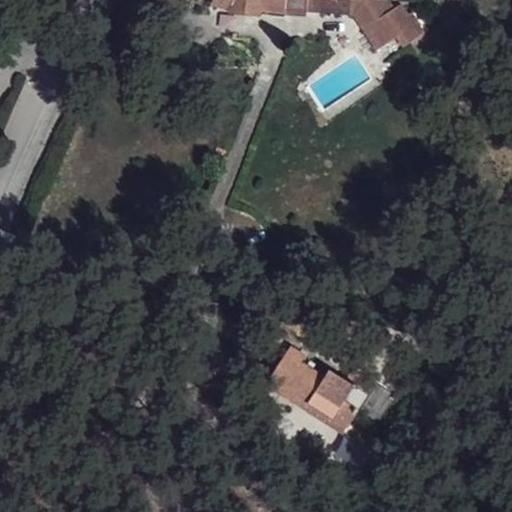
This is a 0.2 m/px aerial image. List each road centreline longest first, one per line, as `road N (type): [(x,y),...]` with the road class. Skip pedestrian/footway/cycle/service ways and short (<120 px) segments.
road 1 (unclassified): [(75,511),(266,59)]
road 2 (unclassified): [(0,201),(59,55)]
